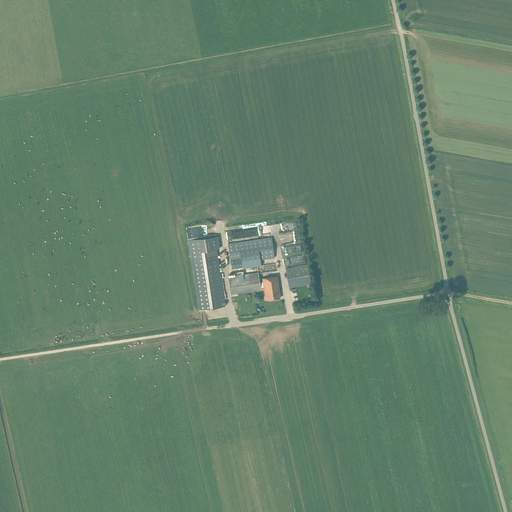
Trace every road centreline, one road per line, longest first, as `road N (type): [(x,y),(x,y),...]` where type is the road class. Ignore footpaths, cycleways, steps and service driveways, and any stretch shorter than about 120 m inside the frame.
road 1 (unclassified): [(0,358),(447,293)]
road 2 (unclassified): [(447,293),(391,0)]
road 3 (unclassified): [(504,511),(447,293)]
